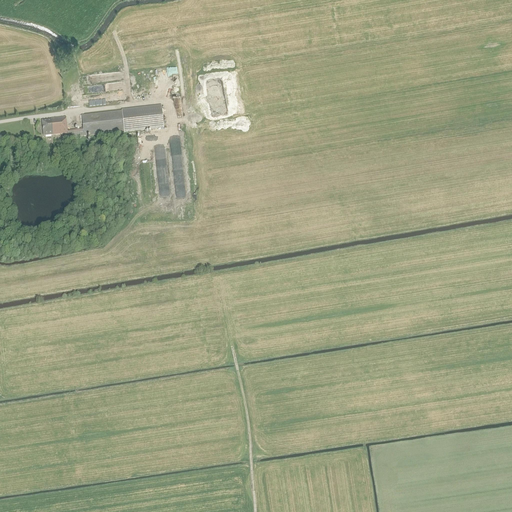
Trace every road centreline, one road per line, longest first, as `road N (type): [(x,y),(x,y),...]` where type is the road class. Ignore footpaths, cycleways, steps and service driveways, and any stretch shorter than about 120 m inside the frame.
road 1 (track): [(0,268),(98,251),(128,222),(193,217),(185,119)]
road 2 (track): [(69,113),(170,102),(172,130)]
